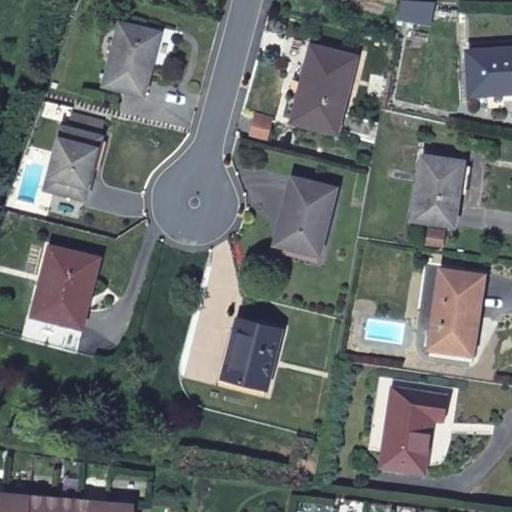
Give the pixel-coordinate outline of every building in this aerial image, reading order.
[(402,0),(400,0),(398,18),(429,22),(434,2),(402,0)] [(118,23),(102,85),(143,96),(157,34),(118,23)] [(357,57),(312,45),(306,66),(312,68),(299,124),(338,133),(357,57)] [(511,49),(468,52),(470,95),(511,92),(511,49)] [(61,127),(44,189),(84,200),(101,137),(97,137),(102,120),(70,111),(65,128),(61,127)] [(256,118),(251,137),(266,141),(271,121),(256,118)] [(423,156),(419,181),(459,188),(463,162),(423,156)] [(336,190),(293,178),(284,211),(289,212),(280,245),(318,255),(336,190)] [(459,188),(419,181),(413,219),(453,225),(459,188)] [(99,260),(51,246),(32,315),(74,326),(85,281),(93,283),(99,260)] [(483,278),(440,270),(428,348),(467,354),(483,278)] [(281,330),(237,319),(231,342),(237,344),(228,379),(266,389),(281,330)] [(393,387),(387,432),(429,438),(431,419),(441,421),(445,396),(393,387)] [(429,438),(387,432),(382,466),(424,472),(429,438)] [(0,511),(134,511),(135,502),(0,491),(0,511)]
